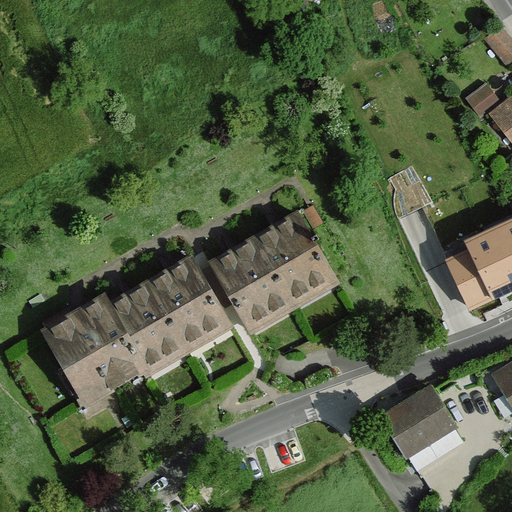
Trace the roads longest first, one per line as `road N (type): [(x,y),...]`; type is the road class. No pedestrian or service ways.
road 1 (tertiary): [(511,332),(207,451),(121,511)]
road 2 (track): [(338,396),(406,511)]
